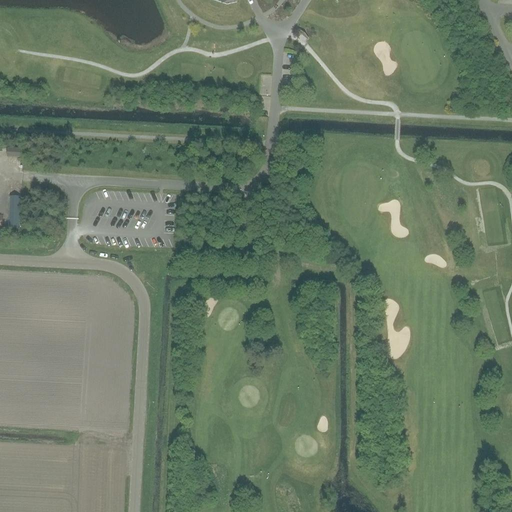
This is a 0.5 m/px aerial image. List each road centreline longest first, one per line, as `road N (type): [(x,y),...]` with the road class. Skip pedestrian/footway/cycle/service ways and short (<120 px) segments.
road 1 (unclassified): [(136,511),(143,292),(120,267),(0,258)]
road 2 (track): [(271,136),(0,122)]
